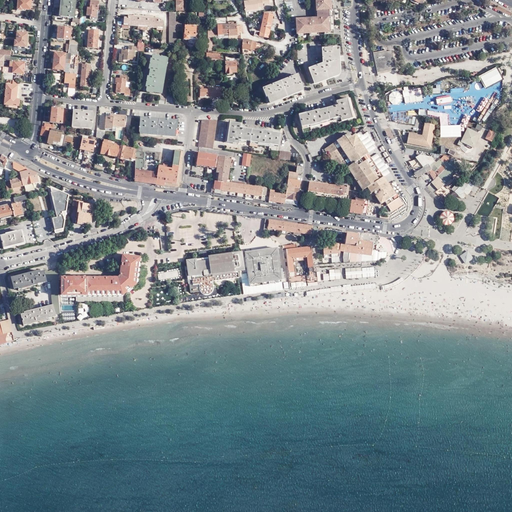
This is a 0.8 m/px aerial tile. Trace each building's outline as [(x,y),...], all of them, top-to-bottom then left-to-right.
[(31,10),(31,0),(18,0),(17,10),(23,10),(23,9),(31,10)] [(74,0),(61,0),(60,16),(73,17),(74,0)] [(262,0),(243,0),(244,10),(263,8),(262,0)] [(314,0),(315,0),(315,6),(313,6),(314,16),(316,16),(316,17),(330,16),(329,0),(314,0)] [(98,1),(90,1),(90,8),(88,8),(88,16),(90,16),(90,17),(95,18),(96,10),(98,10),(98,1)] [(259,41),(267,42),(273,14),(265,13),(259,41)] [(133,16),(128,15),(128,17),(124,17),(124,23),(122,23),(122,25),(129,26),(129,25),(138,26),(139,25),(149,26),(149,27),(158,28),(158,27),(164,27),(164,21),(160,21),(160,19),(155,18),(154,23),(153,23),(153,18),(147,17),(147,19),(140,19),(141,17),(135,16),(135,21),(133,21),(133,16)] [(330,16),(316,17),(312,17),(312,18),(306,18),(295,18),(296,33),(331,31),(330,16)] [(236,25),(222,25),(222,35),(227,35),(228,36),(237,35),(239,35),(239,33),(243,32),(242,25),(237,26),(236,25)] [(64,39),(69,40),(71,27),(58,26),(57,39),(64,39)] [(188,40),(195,40),(195,26),(184,26),(184,40),(188,40)] [(99,31),(89,30),(87,48),(97,48),(97,40),(98,39),(99,31)] [(14,46),(26,48),(28,34),(17,33),(16,41),(14,41),(14,46)] [(253,41),(244,41),(243,51),(249,52),(251,49),(257,51),(257,42),(253,41)] [(122,50),(121,54),(119,54),(118,62),(123,62),(123,60),(129,60),(129,59),(134,60),(135,51),(136,47),(128,46),(128,50),(122,50)] [(334,47),(320,49),(322,64),(307,70),(313,83),(337,73),(334,47)] [(77,52),(68,51),(68,54),(55,53),(53,69),(64,70),(64,73),(65,73),(74,73),(76,56),(78,56),(78,52),(77,52)] [(386,52),(373,55),(377,73),(395,69),(391,51),(386,52)] [(166,58),(153,56),(146,91),(160,94),(166,58)] [(237,59),(226,60),(226,74),(231,74),(231,72),(238,72),(237,59)] [(12,73),(21,74),(23,74),(25,63),(10,61),(10,62),(9,67),(13,67),(12,73)] [(91,64),(82,63),(81,70),(81,71),(80,86),(88,87),(91,64)] [(486,88),(504,79),(497,66),(480,75),(486,88)] [(305,87),(299,71),(264,85),(270,102),(305,87)] [(12,74),(11,80),(18,81),(20,81),(21,74),(12,73),(12,74)] [(74,73),(65,73),(64,82),(64,84),(69,84),(69,88),(74,89),(75,83),(76,74),(74,73)] [(117,84),(116,93),(124,94),(124,96),(129,96),(130,90),(125,89),(126,83),(126,79),(127,76),(120,75),(120,78),(118,78),(117,84)] [(11,80),(6,80),(4,105),(18,106),(19,100),(17,100),(16,100),(17,86),(18,81),(11,80)] [(485,94),(503,88),(501,82),(483,89),(485,94)] [(464,89),(464,87),(451,88),(452,96),(462,95),(462,97),(484,95),(483,87),(464,89)] [(208,89),(208,96),(221,97),(221,88),(208,88),(208,89)] [(404,102),(422,100),(421,88),(389,92),(390,104),(403,102),(404,102)] [(481,98),(476,110),(483,113),(490,95),(485,93),(483,99),(481,98)] [(306,113),(298,115),(303,133),(311,131),(310,125),(340,117),(342,121),(352,119),(351,114),(350,114),(347,104),(348,103),(347,99),(336,102),(337,106),(319,111),(319,110),(306,113)] [(66,124),(67,110),(52,108),(50,122),(63,124),(66,124)] [(415,123),(415,109),(397,110),(397,120),(402,120),(402,123),(415,123)] [(81,113),(73,112),(72,126),(90,128),(91,114),(85,113),(85,111),(81,111),(81,113)] [(113,117),(106,117),(105,129),(112,130),(112,126),(124,128),(125,116),(113,115),(113,117)] [(177,122),(141,119),(139,133),(175,136),(177,122)] [(202,120),(198,147),(212,149),(216,120),(202,120)] [(241,124),(230,122),(229,127),(230,127),(228,138),(227,138),(227,143),(238,144),(238,140),(270,144),(269,150),(277,151),(280,133),(272,132),(259,131),(240,128),(241,124)] [(423,136),(409,133),(407,143),(431,148),(435,125),(425,123),(423,136)] [(469,131),(464,141),(473,145),(478,135),(477,135),(479,131),(480,131),(482,127),(478,125),(476,129),(472,127),(470,131),(469,131)] [(44,126),(43,126),(42,126),(40,134),(46,135),(48,127),(44,126)] [(61,134),(62,130),(61,130),(57,129),(56,133),(49,132),(47,143),(62,147),(64,141),(71,143),(72,143),(73,138),(65,136),(65,135),(61,134)] [(96,131),(95,137),(100,138),(104,139),(104,132),(96,131)] [(352,131),(349,133),(379,179),(367,187),(369,190),(372,188),(377,187),(377,189),(378,189),(378,192),(374,195),(380,204),(384,201),(381,197),(383,187),(388,184),(383,177),(378,170),(375,165),(370,158),(368,154),(365,150),(362,146),(360,143),(358,139),(355,135),(352,131)] [(491,141),(495,133),(490,131),(486,138),(491,141)] [(349,133),(327,147),(327,148),(329,150),(328,151),(332,157),(332,156),(333,156),(336,162),(335,162),(339,168),(340,167),(342,170),(347,167),(348,166),(359,183),(358,184),(353,187),(353,192),(358,193),(367,187),(379,179),(349,133)] [(90,140),(82,138),(79,149),(84,150),(84,153),(88,154),(88,151),(93,152),(95,141),(90,140)] [(118,157),(120,147),(116,146),(117,145),(107,143),(107,141),(103,140),(101,154),(114,157),(115,156),(118,157)] [(370,141),(362,146),(365,150),(372,145),(370,141)] [(372,145),(365,150),(368,154),(375,149),(372,145)] [(133,149),(120,146),(120,147),(118,157),(118,159),(122,160),(123,158),(131,160),(131,161),(135,162),(135,155),(132,154),(133,149)] [(174,150),(172,162),(179,163),(180,151),(174,150)] [(214,189),(222,190),(223,179),(228,180),(232,157),(217,154),(198,151),(197,157),(195,164),(213,166),(215,166),(214,189)] [(280,151),(279,158),(290,160),(291,152),(280,151)] [(144,152),(143,152),(135,152),(135,155),(135,162),(134,181),(150,183),(152,172),(143,171),(144,152)] [(249,167),(251,155),(243,153),(241,166),(249,167)] [(381,161),(377,153),(370,158),(375,165),(381,161)] [(423,167),(426,173),(428,175),(430,173),(429,171),(431,170),(433,172),(431,174),(434,177),(435,176),(437,177),(431,183),(439,191),(445,185),(447,187),(453,181),(463,169),(459,166),(459,165),(455,161),(453,163),(449,159),(446,163),(444,161),(443,162),(440,159),(436,162),(435,161),(434,162),(431,157),(420,155),(415,158),(423,167)] [(381,161),(375,165),(378,170),(383,166),(384,166),(381,161)] [(20,173),(21,178),(22,178),(24,185),(38,182),(37,178),(36,173),(14,162),(14,169),(20,173)] [(163,166),(158,166),(157,172),(156,182),(155,184),(164,185),(176,187),(178,187),(178,186),(179,185),(179,184),(181,174),(177,173),(178,167),(172,166),(172,165),(165,165),(164,168),(163,168),(163,166)] [(347,167),(358,184),(359,183),(348,166),(347,167)] [(389,174),(383,166),(378,170),(383,177),(389,174)] [(417,179),(426,173),(423,167),(414,174),(417,179)] [(293,200),(297,201),(298,194),(299,187),(300,180),(298,180),(299,173),(296,173),(289,172),(286,194),(284,203),(293,204),(293,200)] [(456,184),(451,189),(454,192),(459,187),(463,183),(467,179),(468,178),(465,175),(460,180),(456,184)] [(12,189),(24,186),(24,185),(22,178),(21,178),(10,181),(11,185),(6,186),(7,192),(11,192),(10,190),(12,189)] [(231,180),(228,180),(223,179),(222,190),(224,190),(229,191),(231,183),(231,180)] [(454,192),(447,199),(448,200),(448,201),(450,202),(451,202),(453,202),(454,202),(459,198),(460,198),(462,198),(463,198),(464,199),(465,198),(466,198),(469,194),(475,197),(480,187),(467,179),(463,183),(459,187),(454,192)] [(344,196),(344,195),(345,188),(309,182),(308,190),(344,196)] [(229,191),(237,192),(238,184),(231,183),(229,191)] [(247,185),(238,184),(237,192),(245,193),(247,185)] [(388,184),(383,187),(381,197),(384,201),(387,205),(398,198),(389,184),(388,184)] [(245,193),(253,195),(255,186),(247,185),(245,193)] [(263,188),(255,186),(253,195),(262,196),(262,193),(263,188)] [(368,191),(369,195),(373,196),(374,195),(378,192),(378,189),(377,189),(377,187),(372,188),(369,190),(368,191)] [(54,189),(51,216),(54,217),(52,231),(64,232),(68,191),(54,189)] [(348,196),(346,195),(344,195),(344,196),(308,190),(307,194),(347,200),(348,196)] [(284,203),(286,194),(283,194),(270,192),(269,194),(269,196),(269,197),(269,201),(284,203)] [(27,201),(26,195),(14,198),(15,204),(0,207),(0,217),(13,215),(14,217),(26,214),(24,202),(27,201)] [(351,200),(349,213),(363,215),(365,199),(364,199),(355,197),(355,201),(351,200)] [(403,206),(398,198),(387,205),(392,213),(403,206)] [(79,200),(73,199),(72,206),(78,207),(77,212),(79,213),(78,218),(77,224),(82,225),(83,223),(86,224),(86,223),(87,221),(90,221),(92,211),(91,211),(92,205),(83,203),(83,204),(79,204),(79,202),(79,200)] [(370,200),(367,216),(373,216),(377,213),(377,210),(376,209),(376,208),(373,207),(372,204),(371,202),(372,200),(370,200)] [(454,215),(453,213),(451,212),(449,211),(447,211),(445,211),(443,213),(441,215),(440,217),(440,219),(441,221),(443,223),(445,225),(447,225),(449,225),(452,224),(453,222),(454,220),(455,218),(454,215)] [(273,232),(274,229),(275,221),(270,220),(265,219),(265,220),(263,231),(263,232),(265,232),(273,233),(273,232)] [(292,223),(275,221),(274,229),(286,231),(290,232),(292,223)] [(298,235),(299,233),(299,229),(300,225),(292,223),(290,232),(292,232),(292,234),(294,234),(298,235)] [(319,227),(300,225),(299,229),(299,233),(318,236),(319,227)] [(23,232),(1,237),(4,248),(26,243),(23,232)] [(344,245),(340,244),(339,250),(343,251),(372,255),(372,251),(374,242),(377,243),(376,248),(377,249),(377,250),(378,251),(386,252),(386,250),(386,249),(386,247),(385,246),(384,245),(383,243),(382,243),(380,242),(379,242),(379,236),(361,233),(358,233),(358,234),(346,233),(344,245)] [(386,238),(379,236),(379,242),(380,242),(382,243),(383,243),(384,245),(385,246),(386,247),(386,249),(386,250),(386,252),(392,253),(393,249),(392,245),(389,240),(386,238)] [(333,246),(330,246),(330,250),(331,257),(339,256),(339,250),(340,244),(340,243),(334,242),(333,246)] [(295,244),(283,245),(283,246),(283,250),(284,250),(286,250),(288,266),(288,271),(289,277),(288,277),(289,283),(297,282),(296,275),(296,271),(293,272),(292,261),(297,260),(296,248),(295,244)] [(324,258),(331,257),(330,250),(330,246),(323,247),(324,258)] [(297,260),(301,260),(300,251),(305,250),(304,247),(296,248),(297,260)] [(311,247),(304,247),(305,250),(300,251),(301,260),(306,259),(308,274),(306,274),(306,281),(307,282),(317,281),(316,271),(313,271),(312,256),(311,247)] [(212,275),(212,282),(241,277),(240,274),(248,273),(250,287),(281,282),(276,248),(254,251),(243,253),(244,262),(243,263),(244,270),(212,275)] [(372,255),(343,251),(342,256),(343,262),(361,261),(365,260),(371,259),(372,255)] [(378,251),(372,251),(372,255),(371,259),(371,262),(377,262),(380,261),(381,260),(383,259),(384,258),(385,256),(386,255),(386,252),(378,251)] [(468,251),(460,256),(465,263),(472,258),(468,251)] [(213,288),(212,282),(212,275),(244,270),(243,263),(241,252),(208,257),(209,260),(203,261),(203,260),(202,259),(201,259),(187,260),(189,276),(192,276),(193,285),(199,284),(200,290),(201,292),(202,293),(203,294),(204,294),(205,295),(206,295),(207,295),(208,295),(209,295),(210,294),(211,293),(212,292),(212,291),(213,290),(213,289),(213,288)] [(88,278),(63,278),(61,278),(61,284),(61,296),(77,296),(123,296),(137,284),(140,257),(122,255),(119,276),(118,278),(98,278),(98,272),(88,272),(88,278)] [(346,278),(375,276),(375,266),(346,268),(346,278)] [(341,268),(329,269),(330,280),(341,279),(341,268)] [(58,271),(58,270),(58,269),(47,272),(47,271),(40,273),(40,272),(12,279),(15,289),(22,287),(23,289),(51,282),(53,306),(25,313),(25,314),(21,315),(24,326),(48,319),(48,318),(55,316),(55,315),(60,313),(59,295),(59,284),(58,271)] [(192,276),(189,276),(187,276),(188,286),(190,285),(190,291),(200,290),(199,284),(193,285),(192,276)] [(3,335),(12,333),(9,320),(0,322),(3,335)]
